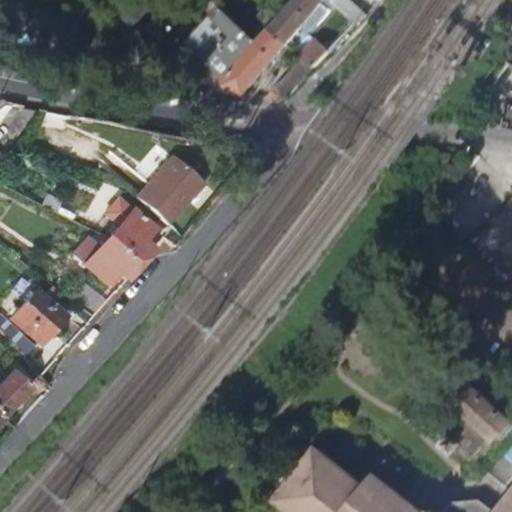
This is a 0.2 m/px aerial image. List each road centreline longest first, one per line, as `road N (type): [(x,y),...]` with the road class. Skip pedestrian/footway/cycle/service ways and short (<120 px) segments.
road 1 (unclassified): [(0,463),(202,235),(285,121)]
road 2 (residential): [(0,82),(140,111),(285,121)]
road 3 (residential): [(285,121),(511,143)]
